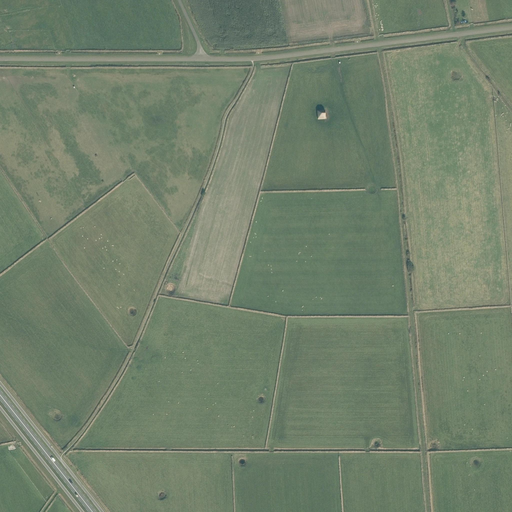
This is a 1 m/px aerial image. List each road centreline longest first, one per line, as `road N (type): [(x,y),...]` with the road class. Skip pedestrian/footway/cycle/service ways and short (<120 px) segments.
road 1 (unclassified): [(202,59),(511,28)]
road 2 (unclassified): [(0,59),(202,59)]
road 3 (secondary): [(91,511),(0,395)]
